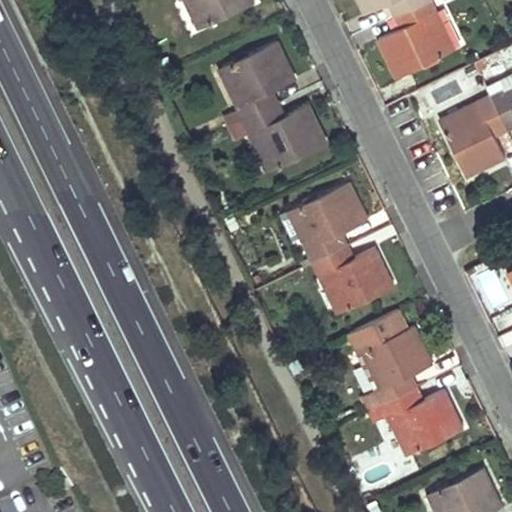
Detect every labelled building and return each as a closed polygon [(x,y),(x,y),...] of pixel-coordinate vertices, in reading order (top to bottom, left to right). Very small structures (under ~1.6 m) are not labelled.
[(189,0),(182,0),(196,29),(202,26),(189,0)] [(189,0),(202,26),(256,1),(255,0),(189,0)] [(388,0),(396,0),(401,10),(421,0),(360,0),(366,11),(386,1),(388,0)] [(378,35),(398,76),(450,51),(431,12),(436,9),(431,0),(421,0),(401,10),(407,21),(398,26),(378,35)] [(396,0),(388,0),(386,1),(393,14),(401,10),(396,0)] [(436,9),(431,12),(450,51),(455,49),(436,9)] [(401,10),(393,14),(398,26),(407,21),(401,10)] [(236,107),(241,119),(271,104),(265,92),(273,88),(295,77),(275,38),(222,64),(240,103),(235,106),(236,107)] [(488,66),(483,56),(475,61),(480,70),(488,66)] [(511,127),(511,85),(504,90),(503,87),(490,93),(499,111),(508,130),(511,127)] [(273,88),(265,92),(271,104),(279,100),(273,88)] [(453,149),(467,176),(505,157),(495,135),(508,130),(499,111),(490,93),(489,92),(475,98),(438,117),(453,149)] [(325,141),(306,102),(285,113),(279,100),(271,104),(241,119),(228,125),(234,139),(247,132),(253,130),(271,168),(325,141)] [(241,119),(236,107),(222,114),(228,125),(241,119)] [(271,168),(253,130),(247,132),(266,170),(271,168)] [(304,247),(310,260),(340,246),(335,234),(343,230),(363,220),(344,181),(291,206),(310,245),(304,247)] [(291,206),(286,209),(304,247),(310,245),(291,206)] [(343,230),(335,234),(340,246),(349,242),(343,230)] [(349,242),(340,246),(346,258),(355,254),(349,242)] [(341,310),(394,284),(375,244),(355,254),(346,258),(340,246),(310,260),(317,275),(323,272),(341,310)] [(323,272),(317,275),(335,312),(341,310),(323,272)] [(367,409),(410,388),(404,376),(412,371),(432,362),(413,322),(408,325),(398,306),(346,331),(356,351),(362,348),(380,386),(374,389),(360,396),(367,409)] [(362,348),(356,351),(374,389),(380,386),(362,348)] [(412,371),(404,376),(410,388),(418,384),(412,371)] [(418,384),(410,388),(416,400),(424,396),(418,384)] [(410,388),(367,409),(373,423),(387,416),(392,413),(411,452),(464,426),(445,386),(424,396),(416,400),(410,388)] [(392,413),(387,416),(406,454),(411,452),(392,413)] [(485,511),(502,504),(483,463),(430,491),(440,511),(485,511)] [(440,511),(430,491),(426,493),(434,511),(440,511)] [(380,511),(376,501),(367,505),(369,511),(380,511)]
